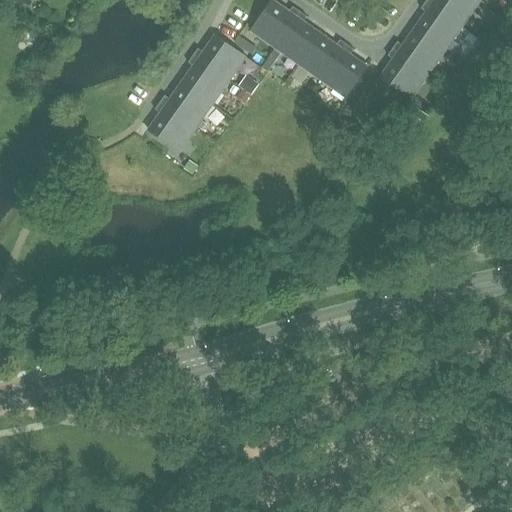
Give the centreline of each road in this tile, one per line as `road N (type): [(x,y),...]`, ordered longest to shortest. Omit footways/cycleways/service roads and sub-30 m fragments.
road 1 (residential): [(212,446),(260,444),(314,403),(403,367),(511,341)]
road 2 (secondary): [(199,363),(511,285)]
road 3 (secondary): [(0,398),(199,363)]
